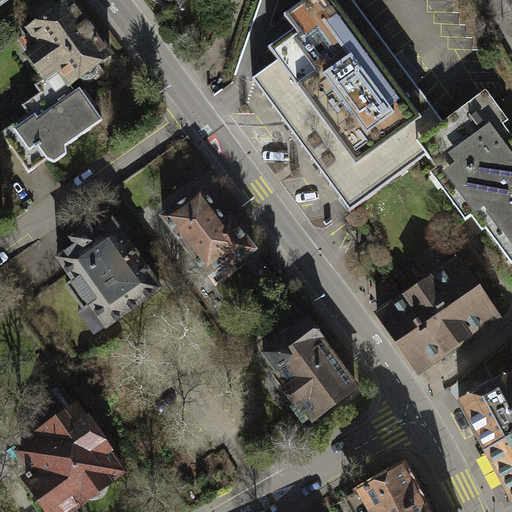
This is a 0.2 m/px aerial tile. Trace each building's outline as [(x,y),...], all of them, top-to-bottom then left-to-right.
[(42,20),(28,31),(39,46),(26,55),(42,78),(57,68),(69,85),(79,77),(84,84),(101,72),(95,64),(110,54),(72,0),(70,0),(57,10),(55,6),(40,17),(42,20)] [(452,136),(442,123),(351,0),(308,0),(285,17),(295,31),(268,50),(279,64),(254,82),(350,212),(425,156),(452,136)] [(73,90),(69,85),(57,68),(42,78),(35,84),(40,91),(21,105),(32,120),(5,140),(28,173),(46,160),(54,162),(65,155),(65,147),(102,120),(78,87),(73,90)] [(487,90),(442,123),(452,136),(425,156),(437,171),(441,168),(462,196),(453,203),(465,219),(474,212),(511,263),(511,135),(504,124),(509,120),(487,90)] [(200,190),(163,218),(216,286),(238,269),(234,264),(254,249),(230,218),(225,222),(200,190)] [(76,246),(58,258),(74,280),(66,286),(82,308),(77,311),(94,335),(160,289),(112,221),(93,235),(87,227),(71,239),(76,246)] [(458,259),(376,316),(415,372),(497,315),(458,259)] [(307,320),(263,353),(288,386),(284,389),(295,404),(291,407),(304,425),(356,385),(307,320)] [(511,373),(511,345),(511,344),(485,362),(496,382),(511,373)] [(458,402),(485,452),(511,437),(511,373),(496,382),(458,402)] [(34,472),(25,479),(48,511),(64,511),(86,497),(91,498),(96,497),(101,495),(105,491),(106,486),(107,482),(123,470),(75,403),(36,430),(40,437),(20,452),(34,472)] [(511,437),(485,452),(511,499),(511,437)] [(430,511),(408,465),(356,489),(367,511),(430,511)]
